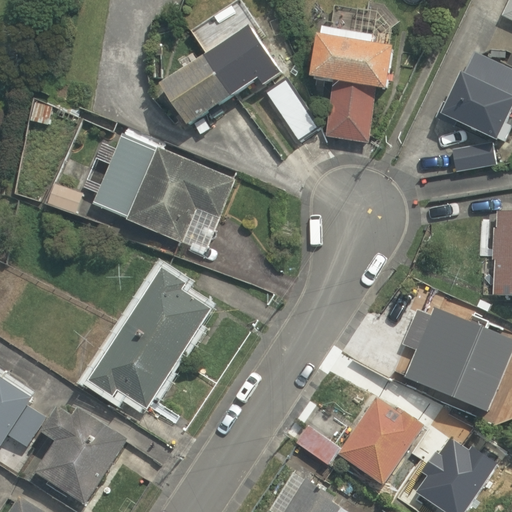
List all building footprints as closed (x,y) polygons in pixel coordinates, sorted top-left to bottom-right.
[(319,32),(311,31),(307,76),(332,79),(326,137),(370,141),(376,84),(388,85),(392,39),(373,37),(374,29),(320,24),(319,32)] [(256,39),(168,100),(186,127),(255,79),(261,87),(280,74),(256,39)] [(511,69),(473,52),(465,70),(457,66),(434,117),(441,120),(443,116),(496,141),(511,105),(511,69)] [(286,77),(264,92),(298,142),(320,127),(286,77)] [(53,103),(32,99),(28,120),(49,124),(53,103)] [(204,251),(233,187),(238,178),(126,127),(122,136),(93,199),(204,251)] [(493,153),(451,161),(454,175),(496,166),(493,153)] [(82,192),(54,182),(47,203),(75,212),(82,192)] [(511,209),(497,209),(497,230),(492,230),(491,258),(496,258),(495,291),(511,291),(511,209)] [(114,399),(116,395),(120,389),(146,407),(215,306),(162,270),(89,377),(98,384),(96,387),(114,399)] [(511,348),(511,339),(436,307),(406,378),(486,411),(511,348)] [(33,398),(0,378),(0,448),(8,435),(24,444),(42,414),(28,406),(33,398)] [(421,426),(372,397),(338,453),(386,483),(421,426)] [(124,439),(58,401),(45,424),(58,432),(40,464),(30,458),(21,472),(41,484),(45,478),(86,502),(124,439)] [(337,447),(309,429),(300,444),(328,462),(337,447)] [(345,511),(300,483),(281,511),(345,511)] [(44,511),(20,496),(9,511),(44,511)]
